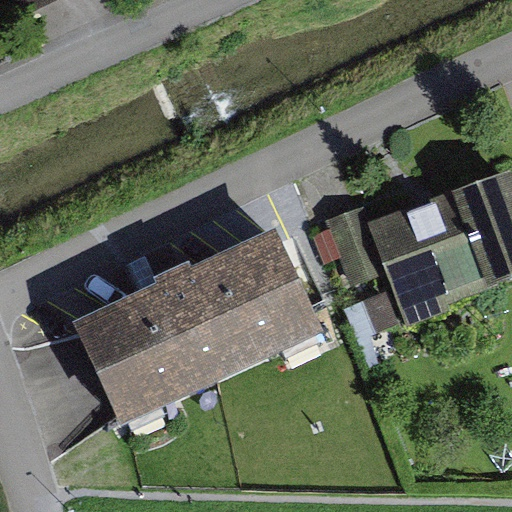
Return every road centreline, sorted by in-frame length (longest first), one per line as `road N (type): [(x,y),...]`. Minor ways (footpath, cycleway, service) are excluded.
road 1 (residential): [(0,301),(511,64)]
road 2 (residential): [(201,0),(0,94)]
road 3 (residential): [(48,511),(0,374)]
